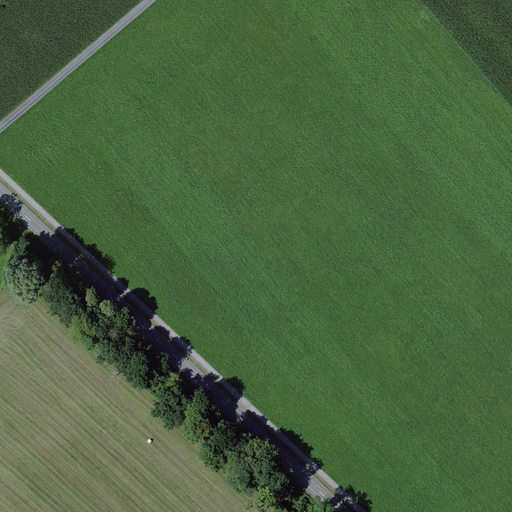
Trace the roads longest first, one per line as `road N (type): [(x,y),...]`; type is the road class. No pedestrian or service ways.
road 1 (tertiary): [(341,511),(0,190)]
road 2 (track): [(151,0),(0,128)]
